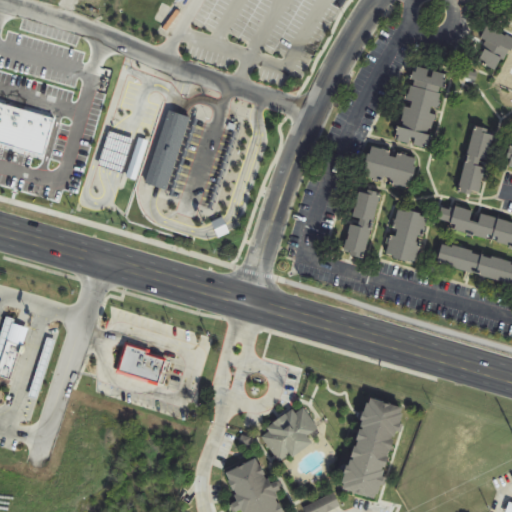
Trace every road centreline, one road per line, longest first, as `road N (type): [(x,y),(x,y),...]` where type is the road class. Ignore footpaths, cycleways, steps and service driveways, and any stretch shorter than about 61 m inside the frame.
road 1 (secondary): [(511,381),(0,231)]
road 2 (residential): [(0,0),(314,114)]
road 3 (residential): [(375,0),(321,96),(248,302)]
road 4 (residential): [(248,302),(227,426)]
